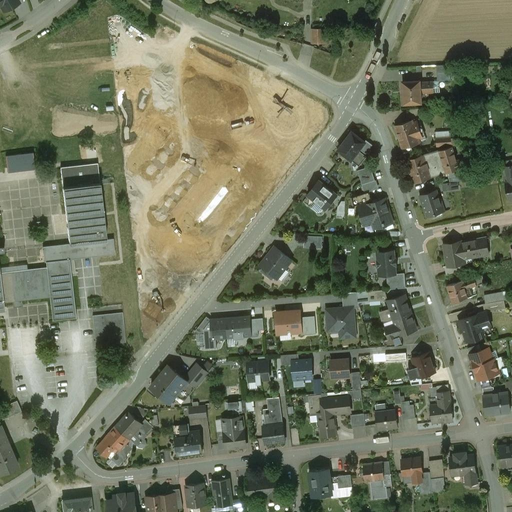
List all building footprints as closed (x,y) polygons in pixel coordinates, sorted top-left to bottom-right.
[(17,0),(0,0),(0,5),(4,12),(19,3),(17,0)] [(326,29),(312,30),(312,42),(326,42),(326,29)] [(221,63),(189,49),(156,119),(177,129),(181,122),(249,176),(245,179),(264,195),(312,135),(256,90),(258,88),(245,76),(242,80),(221,63)] [(450,72),(437,73),(438,82),(439,81),(450,81),(450,72)] [(420,81),(402,82),(404,104),(421,103),(421,94),(434,93),(433,82),(420,82),(420,81)] [(412,120),(395,125),(402,148),(420,143),(418,138),(425,136),(421,125),(418,126),(417,122),(414,123),(412,120)] [(364,141),(352,132),(338,150),(359,165),(366,156),(358,151),(359,149),(365,142),(364,141)] [(451,137),(436,138),(436,146),(451,146),(451,137)] [(365,140),(364,141),(365,142),(359,149),(365,154),(372,145),(365,140)] [(439,150),(424,154),(427,163),(430,162),(434,175),(435,176),(446,172),(446,173),(469,166),(466,158),(456,161),(452,146),(439,150)] [(32,152),(5,156),(7,171),(35,168),(32,152)] [(424,154),(406,160),(413,183),(432,177),(431,176),(427,163),(424,154)] [(75,317),(69,259),(115,254),(113,239),(106,240),(97,163),(60,167),(69,244),(43,247),(44,262),(46,262),(46,267),(0,272),(0,306),(3,306),(3,302),(49,297),(52,320),(75,317)] [(370,166),(358,170),(362,184),(375,180),(370,166)] [(337,194),(319,180),(308,194),(308,195),(303,201),(311,207),(316,201),(326,209),(337,194)] [(457,181),(443,183),(444,190),(458,189),(457,181)] [(436,190),(419,195),(421,200),(422,200),(427,216),(443,211),(436,190)] [(369,192),(352,197),(354,206),(372,200),(369,192)] [(385,198),(359,207),(364,225),(372,222),(374,228),(375,228),(375,227),(385,224),(385,223),(391,221),(392,223),(393,222),(385,198)] [(385,224),(375,227),(375,228),(377,232),(393,227),(392,223),(391,221),(385,223),(385,224)] [(307,234),(307,246),(324,246),(324,235),(307,234)] [(460,243),(453,245),(452,243),(451,243),(451,244),(443,246),(443,247),(444,247),(445,252),(444,252),(444,253),(445,253),(447,265),(448,266),(460,264),(465,263),(464,258),(483,255),(482,249),(483,248),(482,245),(481,245),(480,239),(461,242),(460,242),(460,243)] [(162,324),(211,264),(193,250),(189,254),(174,242),(137,246),(145,310),(162,324)] [(274,247),(260,265),(263,267),(260,271),(272,280),(275,276),(277,278),(292,260),(274,247)] [(395,249),(376,251),(378,276),(387,275),(397,274),(397,266),(398,266),(397,257),(396,257),(395,249)] [(460,264),(448,266),(447,265),(444,266),(446,275),(462,270),(460,264)] [(397,274),(387,275),(388,289),(406,288),(405,273),(397,274)] [(481,275),(474,277),(476,286),(484,283),(481,275)] [(474,277),(462,281),(465,289),(476,286),(474,277)] [(462,280),(447,285),(453,303),(468,297),(465,289),(462,281),(462,280)] [(385,290),(369,291),(369,302),(370,302),(370,299),(387,297),(385,290)] [(357,292),(359,303),(369,302),(369,291),(357,292)] [(484,295),(485,304),(504,300),(508,299),(507,291),(484,295)] [(344,308),(353,307),(353,308),(360,308),(359,303),(357,292),(343,293),(344,308)] [(405,294),(387,300),(390,309),(394,320),(398,318),(411,314),(405,294)] [(504,300),(485,304),(483,304),(485,313),(506,309),(504,300)] [(353,307),(344,308),(327,310),(329,330),(343,329),(344,337),(355,336),(353,308),(353,307)] [(390,309),(379,312),(382,320),(382,321),(392,320),(394,320),(390,309)] [(278,333),(301,331),(302,331),(301,328),(301,317),(300,311),(276,313),(278,333)] [(122,312),(116,313),(119,343),(125,342),(122,312)] [(484,316),(483,313),(478,314),(481,326),(489,323),(487,315),(484,316)] [(399,323),(395,324),(395,325),(385,328),(389,338),(389,339),(400,335),(417,330),(411,314),(398,318),(399,323)] [(478,314),(459,321),(462,330),(463,330),(467,342),(485,336),(481,326),(478,314)] [(237,319),(227,320),(228,337),(235,337),(235,339),(244,338),(244,336),(251,335),(252,335),(250,319),(250,316),(237,317),(237,319)] [(315,316),(301,317),(301,328),(316,327),(315,316)] [(207,317),(200,326),(204,330),(211,320),(207,317)] [(263,318),(250,319),(252,335),(251,335),(251,337),(259,336),(258,330),(264,330),(263,318)] [(211,320),(204,330),(205,333),(206,349),(217,348),(216,338),(228,337),(227,320),(221,320),(221,319),(211,320)] [(302,331),(301,331),(302,335),(317,334),(316,327),(301,328),(302,331)] [(400,335),(389,339),(389,338),(383,340),(385,347),(403,345),(400,335)] [(488,348),(469,354),(474,367),(495,359),(494,359),(493,360),(488,348)] [(429,352),(412,358),(419,377),(435,372),(429,352)] [(406,353),(385,354),(386,362),(407,360),(406,353)] [(298,354),(281,355),(282,365),(292,364),(292,361),(299,360),(298,354)] [(347,359),(331,360),(332,378),(350,376),(349,361),(347,359)] [(499,373),(495,359),(474,367),(478,380),(499,373)] [(299,360),(292,361),(292,364),(294,379),(312,378),(311,361),(309,360),(299,360)] [(268,361),(247,363),(249,381),(270,379),(268,361)] [(197,364),(189,374),(199,382),(207,372),(197,364)] [(187,381),(168,365),(151,386),(170,402),(179,392),(187,381)] [(361,390),(360,372),(352,373),(353,390),(361,390)] [(187,381),(179,392),(186,398),(195,387),(187,381)] [(449,391),(437,392),(437,387),(431,387),(432,398),(430,398),(430,404),(432,422),(444,421),(446,422),(451,422),(452,420),(453,420),(451,402),(450,402),(449,391)] [(493,387),(483,388),(484,395),(494,393),(493,387)] [(321,395),(308,396),(309,408),(322,407),(322,412),(334,411),(341,411),(343,413),(348,412),(350,409),(349,399),(362,398),(361,390),(353,390),(348,391),(348,397),(322,400),(321,395)] [(484,395),(483,395),(486,415),(511,411),(508,391),(484,395)] [(279,397),(267,398),(268,409),(281,407),(279,397)] [(246,400),(227,402),(228,409),(234,408),(234,413),(247,412),(246,400)] [(17,401),(0,407),(0,420),(21,412),(17,401)] [(409,402),(401,403),(401,404),(403,419),(415,418),(413,405),(409,406),(409,402)] [(206,406),(190,407),(191,419),(207,417),(206,406)] [(268,409),(263,409),(265,426),(263,426),(265,443),(285,441),(283,424),(281,407),(268,409)] [(395,409),(376,412),(378,429),(398,427),(395,409)] [(322,412),(317,413),(320,436),(337,434),(334,411),(322,412)] [(135,418),(129,412),(126,415),(132,421),(135,418)] [(364,414),(351,415),(352,427),(365,426),(364,414)] [(135,418),(132,421),(126,415),(116,426),(129,438),(133,434),(142,442),(148,435),(146,434),(153,426),(145,419),(141,423),(135,418)] [(242,416),(223,419),(227,449),(246,446),(242,416)] [(0,426),(0,474),(10,470),(9,470),(17,467),(0,426)] [(129,438),(116,426),(97,448),(107,457),(108,456),(111,458),(114,454),(122,462),(127,457),(126,456),(131,451),(132,447),(135,444),(129,438)] [(200,431),(175,434),(177,455),(203,452),(200,431)] [(511,444),(498,446),(500,466),(511,464),(511,444)] [(466,452),(454,453),(454,457),(449,457),(452,475),(465,474),(466,484),(477,483),(475,472),(476,472),(474,454),(466,455),(466,452)] [(122,462),(114,454),(111,458),(119,466),(122,462)] [(420,457),(402,459),(403,475),(413,474),(414,482),(422,481),(421,473),(422,473),(420,457)] [(442,459),(429,461),(431,474),(439,473),(444,473),(442,459)] [(389,461),(382,462),(384,475),(391,474),(389,461)] [(382,462),(363,464),(365,481),(370,481),(384,479),(384,475),(382,462)] [(332,494),(330,477),(329,468),(309,471),(313,497),(332,494)] [(430,472),(422,473),(421,473),(422,481),(424,493),(433,492),(432,490),(431,479),(430,472)] [(337,476),(339,488),(352,487),(351,475),(337,476)] [(278,476),(255,479),(254,478),(246,479),(248,497),(269,495),(270,503),(274,502),(274,501),(281,501),(278,476)] [(337,476),(330,477),(332,494),(333,498),(353,495),(352,487),(339,488),(337,476)] [(431,479),(432,490),(438,492),(443,489),(445,487),(444,478),(440,479),(440,478),(431,479)] [(229,479),(213,481),(216,503),(215,503),(215,505),(216,505),(232,503),(229,479)] [(384,479),(370,481),(372,499),(387,497),(386,486),(385,487),(384,479)] [(204,482),(186,485),(188,506),(200,505),(206,504),(204,482)] [(180,489),(173,490),(173,493),(174,493),(176,508),(183,507),(180,489)] [(115,499),(106,501),(107,511),(136,511),(134,493),(126,494),(125,492),(119,493),(119,495),(114,496),(115,499)] [(173,493),(160,495),(162,511),(176,511),(176,508),(174,493),(173,493)] [(162,511),(160,495),(146,496),(148,511),(162,511)] [(78,498),(62,500),(63,511),(68,511),(69,511),(68,511),(91,511),(89,497),(78,498)] [(244,511),(243,501),(234,502),(235,511),(244,511)]
